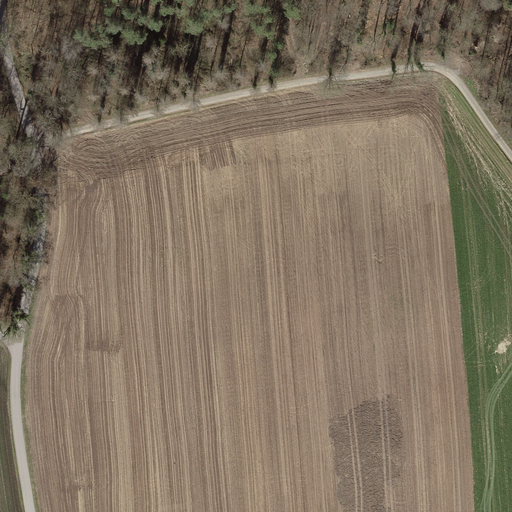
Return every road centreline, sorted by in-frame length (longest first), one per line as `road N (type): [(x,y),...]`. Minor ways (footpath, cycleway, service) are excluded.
road 1 (track): [(511,151),(460,81),(440,67),(293,82),(34,144)]
road 2 (residential): [(0,13),(36,152),(42,227),(14,388),(31,511)]
